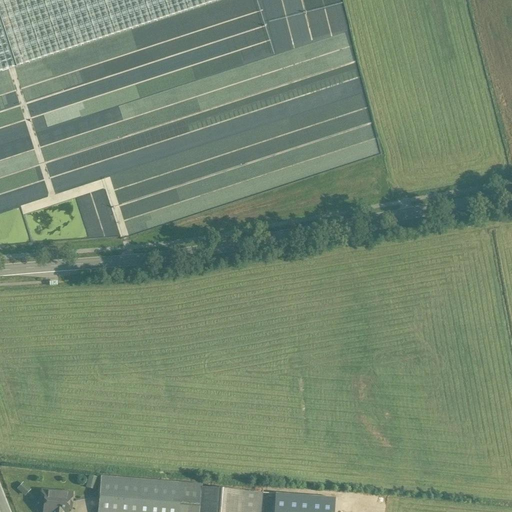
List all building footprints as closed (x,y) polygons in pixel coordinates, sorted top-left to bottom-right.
[(0,0),(0,19),(15,67),(224,0),(0,0)] [(0,71),(15,67),(0,19),(0,71)] [(111,174),(125,232),(197,214),(170,213),(169,209),(169,204),(175,203),(175,189),(165,188),(164,184),(180,181),(161,180),(158,181),(155,181),(155,176),(152,164),(143,166),(144,166),(111,174)] [(87,475),(84,487),(93,489),(96,477),(87,475)] [(178,511),(180,484),(101,477),(97,511),(178,511)] [(15,488),(23,495),(29,488),(22,481),(15,488)] [(201,486),(180,484),(178,511),(199,511),(201,488),(201,486)] [(201,488),(199,511),(239,511),(241,491),(201,488)] [(260,511),(262,493),(241,491),(239,511),(260,511)] [(72,494),(42,492),(42,502),(45,502),(44,511),(67,511),(68,504),(71,504),(72,494)]
